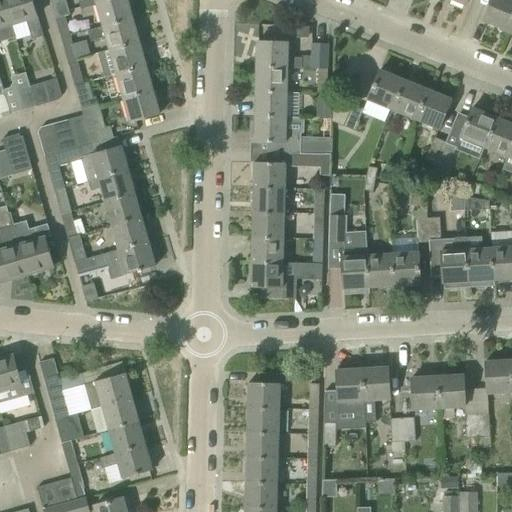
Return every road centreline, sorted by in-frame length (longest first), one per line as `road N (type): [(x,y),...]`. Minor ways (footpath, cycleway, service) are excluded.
road 1 (residential): [(204,337),(213,0)]
road 2 (residential): [(204,337),(511,318)]
road 3 (residential): [(511,79),(315,0)]
road 4 (residential): [(204,337),(0,318)]
road 5 (residential): [(199,511),(204,337)]
